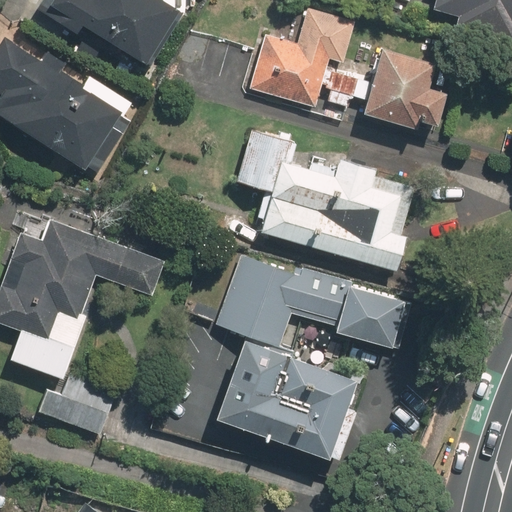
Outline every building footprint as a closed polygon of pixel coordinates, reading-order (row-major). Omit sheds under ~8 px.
[(88,21),(153,60),(189,0),(44,0),(42,4),(83,28),(88,21)] [(511,0),(438,0),(437,7),(511,28),(511,0)] [(386,45),(381,65),(346,57),(356,17),(308,5),(300,38),(263,29),(247,93),(319,111),(327,114),(345,118),(352,92),(373,98),(370,109),(424,123),(425,119),(443,123),(451,90),(436,86),(443,59),(386,45)] [(19,29),(0,57),(0,107),(101,172),(142,107),(19,29)] [(405,230),(418,187),(380,176),(384,166),(345,154),(342,165),(315,157),(313,163),(296,158),(302,139),(256,126),(241,178),(270,186),(259,226),(400,266),(410,232),(405,230)] [(45,239),(26,231),(0,299),(0,318),(24,328),(14,355),(66,375),(90,312),(85,310),(100,271),(155,292),(168,257),(54,214),(45,239)] [(245,250),(224,324),(257,333),(285,341),(293,312),(398,341),(411,296),(245,250)] [(254,337),(225,415),(336,456),(365,377),(254,337)] [(41,375),(32,407),(96,426),(106,394),(41,375)] [(0,498),(0,511),(10,511),(14,503),(0,498)] [(100,511),(83,499),(73,511),(100,511)]
